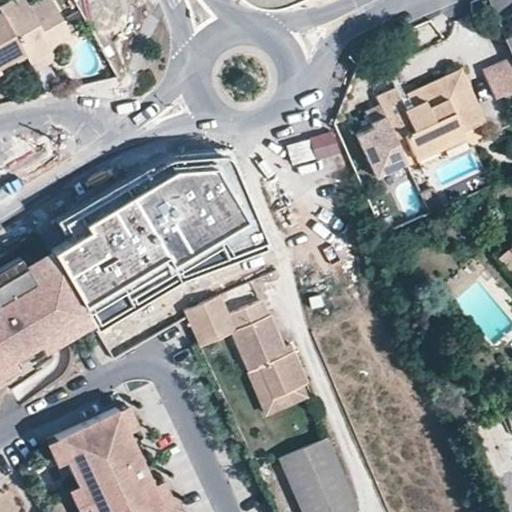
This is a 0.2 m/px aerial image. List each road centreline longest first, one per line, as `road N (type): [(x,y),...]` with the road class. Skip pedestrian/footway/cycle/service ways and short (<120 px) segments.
road 1 (tertiary): [(124,142),(0,215)]
road 2 (residential): [(0,122),(82,114),(110,121),(124,142)]
road 3 (tertiary): [(288,98),(380,0)]
road 4 (tertiary): [(380,0),(260,33)]
